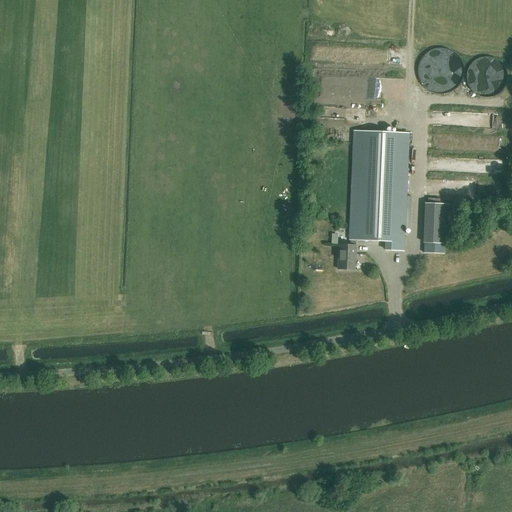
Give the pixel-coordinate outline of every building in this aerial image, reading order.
[(459,58),(457,55),(454,53),(450,51),(447,49),(443,49),(439,49),(435,49),(432,50),(428,52),(425,54),(423,57),(421,60),(419,64),(418,68),(418,71),(418,75),(419,79),(421,83),(423,86),(425,89),(429,91),(432,93),(436,94),(440,94),(444,94),(447,93),(451,92),(454,90),(457,87),(460,84),(461,80),(463,77),(463,73),(463,69),(462,65),(461,62),(459,58)] [(506,64),(500,59),(493,56),(486,55),(479,57),(473,61),(469,66),(466,72),(466,79),(468,86),(471,92),(477,96),(484,99),(492,99),(499,96),(505,92),(509,85),(510,78),(509,71),(506,64)] [(365,96),(364,79),(355,79),(356,97),(365,96)] [(338,269),(354,270),(355,246),(355,240),(403,242),(408,133),(354,131),(350,240),(350,245),(339,245),(338,269)] [(448,205),(423,205),(422,246),(447,247),(448,205)]
